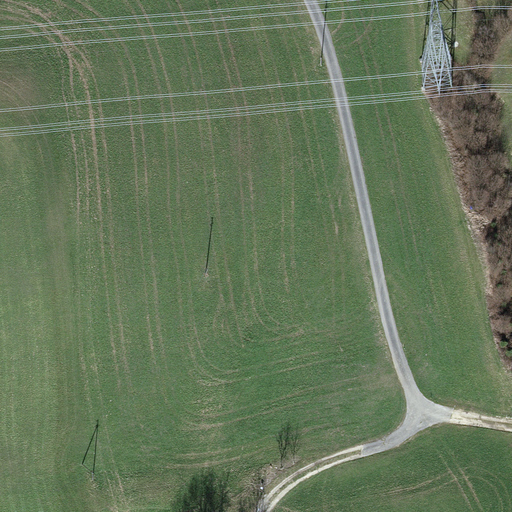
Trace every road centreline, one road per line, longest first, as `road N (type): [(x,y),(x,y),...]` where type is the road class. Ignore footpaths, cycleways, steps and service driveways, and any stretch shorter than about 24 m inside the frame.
road 1 (track): [(307,0),(361,184),(390,331),(411,387),(442,426)]
road 2 (track): [(442,426),(373,439),(284,487),(263,511)]
